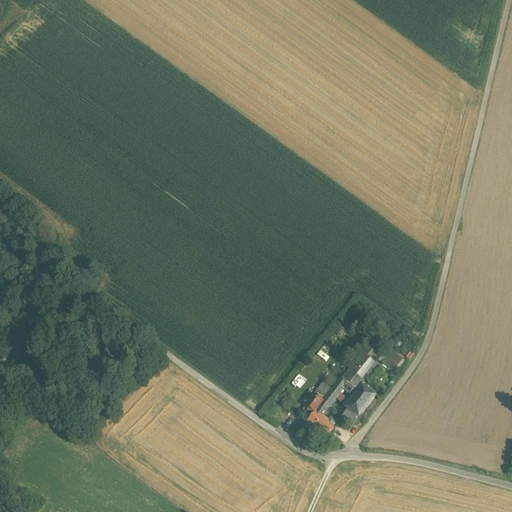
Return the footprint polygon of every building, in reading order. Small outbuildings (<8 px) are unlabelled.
[(372,341),(362,354),(371,361),(382,349),(372,341)] [(402,361),(390,352),(381,364),(393,372),(402,361)] [(362,354),(342,379),(353,388),(354,389),(374,364),(371,361),(362,354)] [(342,379),(341,379),(332,390),(332,391),(332,392),(337,396),(342,390),(349,394),(353,388),(342,379)] [(332,390),(323,384),(314,396),(323,404),(332,392),(331,391),(332,391),(332,390)] [(361,387),(351,400),(364,410),(374,397),(361,387)] [(337,396),(332,392),(323,404),(320,408),(326,411),(337,396)] [(323,404),(314,396),(304,408),(307,411),(314,416),(314,415),(320,408),(323,404)] [(364,410),(351,400),(345,409),(347,411),(358,419),(364,410)] [(320,408),(314,415),(319,419),(326,411),(320,408)] [(358,419),(347,411),(346,413),(339,422),(350,430),(358,419)] [(319,419),(314,415),(312,418),(306,427),(324,441),(333,430),(319,419)]
